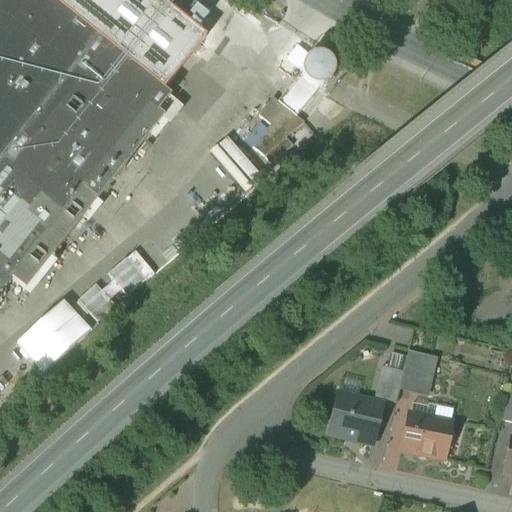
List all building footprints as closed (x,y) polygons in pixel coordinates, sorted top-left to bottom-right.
[(161,92),(45,0),(0,0),(0,295),(82,193),(95,203),(162,120),(156,115),(169,99),(161,92)] [(45,0),(161,92),(200,43),(147,0),(45,0)] [(305,87),(310,90),(315,91),(319,90),(320,90),(321,90),(325,88),(329,84),(331,80),(332,75),(332,69),(329,64),(325,61),(320,58),(314,58),(309,60),(304,63),(301,68),(300,73),(300,76),(300,78),(302,83),(305,87)] [(300,78),(300,76),(277,105),(288,114),(295,120),(300,113),(319,90),(315,91),(310,90),(305,87),(302,83),(300,78)] [(319,90),(300,113),(308,119),(326,96),(319,90)] [(288,114),(277,105),(272,101),(258,118),(273,131),(288,114)] [(431,359),(408,353),(402,373),(402,374),(399,388),(423,394),(431,359)] [(402,374),(382,369),(374,400),(395,405),(399,388),(402,374)] [(511,387),(510,387),(501,422),(511,424),(511,387)] [(382,408),(337,397),(327,436),(372,446),(382,408)] [(451,425),(408,416),(400,453),(443,462),(451,425)] [(511,439),(509,439),(502,474),(511,476),(511,439)]
